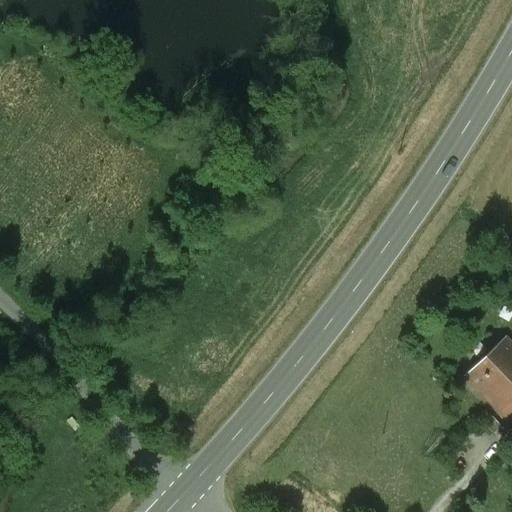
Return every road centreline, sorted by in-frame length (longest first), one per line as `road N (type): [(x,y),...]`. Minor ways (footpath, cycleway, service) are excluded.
road 1 (secondary): [(511,51),(335,316),(185,492)]
road 2 (unclassified): [(0,299),(126,442),(185,492)]
